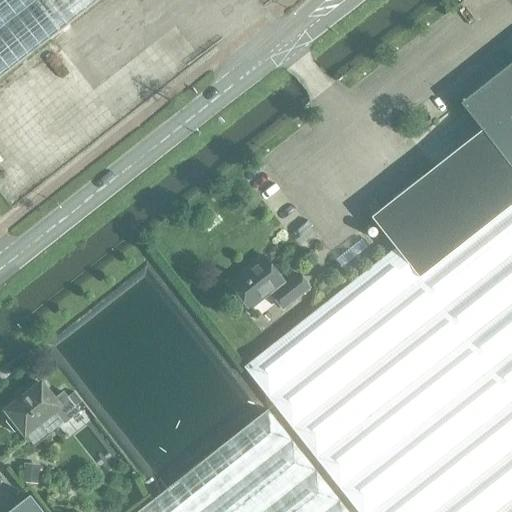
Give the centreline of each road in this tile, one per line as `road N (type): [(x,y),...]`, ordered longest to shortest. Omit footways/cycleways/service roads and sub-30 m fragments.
road 1 (secondary): [(0,263),(332,0)]
road 2 (unknown): [(256,0),(215,15),(156,8),(127,20),(93,54)]
